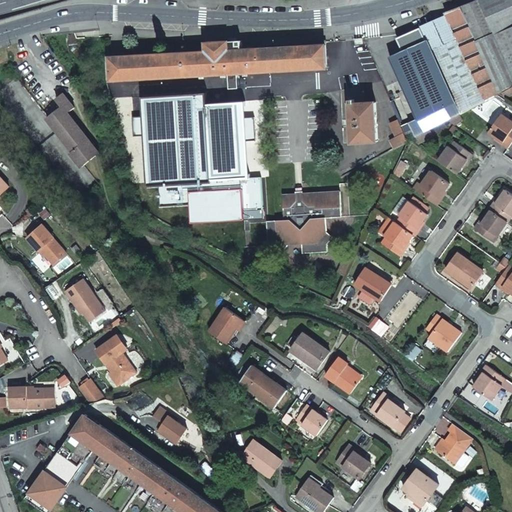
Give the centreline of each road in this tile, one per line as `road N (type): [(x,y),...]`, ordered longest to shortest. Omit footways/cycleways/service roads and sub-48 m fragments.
road 1 (tertiary): [(0,32),(81,12),(299,19),(411,0)]
road 2 (residential): [(511,172),(496,161),(419,270),(496,325)]
road 3 (residential): [(488,337),(407,449)]
road 4 (residential): [(407,449),(300,375)]
